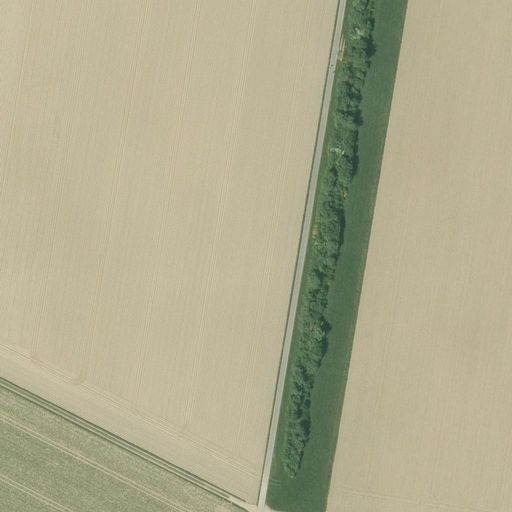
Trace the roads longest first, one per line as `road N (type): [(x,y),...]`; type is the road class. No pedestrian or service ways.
road 1 (track): [(345,0),(261,511)]
road 2 (track): [(0,383),(256,511)]
